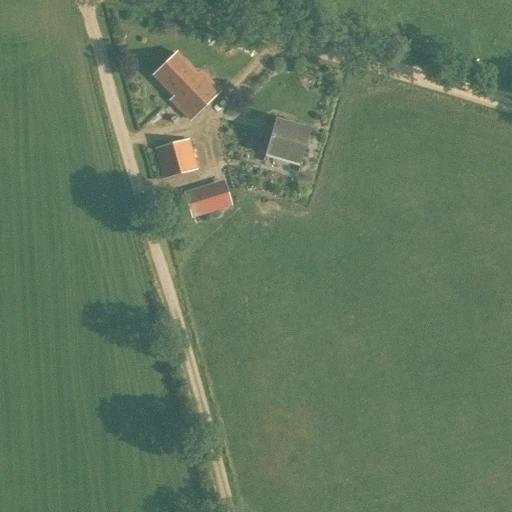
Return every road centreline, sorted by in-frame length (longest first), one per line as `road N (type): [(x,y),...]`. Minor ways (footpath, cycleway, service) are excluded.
road 1 (track): [(224,511),(85,0)]
road 2 (track): [(511,106),(157,0)]
